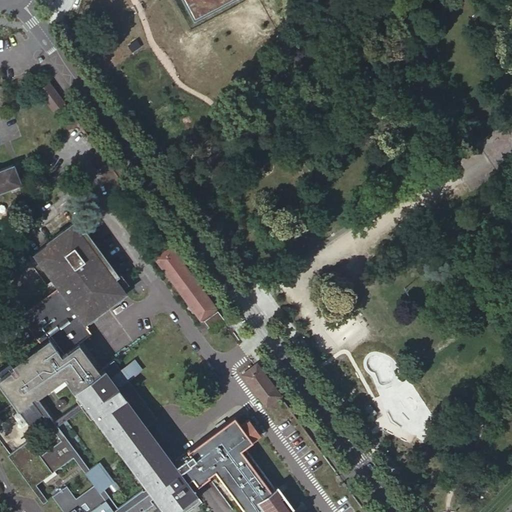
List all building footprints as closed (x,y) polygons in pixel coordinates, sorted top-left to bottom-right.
[(187,0),(180,0),(192,22),(198,19),(187,0)] [(187,0),(198,19),(192,22),(193,22),(234,0),(187,0)] [(114,53),(101,61),(125,99),(138,91),(114,53)] [(48,82),(37,90),(52,110),(63,102),(48,82)] [(0,191),(10,188),(11,191),(27,185),(24,175),(18,177),(13,166),(0,170),(0,191)] [(185,481),(173,465),(145,425),(155,418),(126,379),(128,378),(128,376),(129,374),(129,372),(128,370),(126,369),(122,367),(120,368),(118,369),(111,360),(100,368),(102,370),(97,373),(76,345),(91,334),(83,323),(124,293),(113,278),(117,275),(83,230),(79,233),(71,223),(45,243),(46,244),(32,255),(57,289),(18,317),(40,347),(12,368),(33,397),(62,376),(144,487),(153,499),(163,511),(170,511),(195,494),(185,481)] [(215,308),(170,247),(155,258),(200,320),(215,308)] [(204,321),(205,321),(210,329),(223,320),(217,311),(204,321)] [(279,395),(255,363),(241,374),(265,406),(279,395)] [(0,376),(0,389),(27,425),(40,415),(59,441),(39,456),(27,440),(8,454),(32,487),(72,457),(93,485),(75,498),(65,486),(51,497),(62,511),(135,511),(153,499),(144,487),(141,490),(140,489),(115,507),(102,489),(110,483),(96,463),(87,469),(33,397),(12,368),(0,376)] [(173,465),(185,481),(191,476),(196,483),(206,475),(213,469),(243,509),(244,508),(246,511),(296,511),(276,485),(273,487),(243,446),(259,434),(248,418),(238,425),(231,430),(225,423),(222,418),(214,425),(218,430),(213,433),(212,432),(187,450),(189,452),(183,456),(181,454),(174,460),(176,463),(173,465)]
